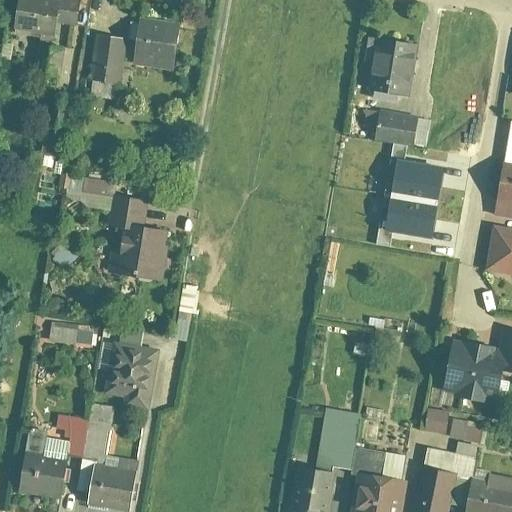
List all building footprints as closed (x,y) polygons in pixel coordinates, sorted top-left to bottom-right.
[(22,0),(18,29),(62,36),(70,1),(61,0),(22,0)] [(144,19),(136,59),(180,67),(188,28),(144,19)] [(89,80),(122,86),(129,39),(96,33),(89,80)] [(416,44),(362,34),(353,85),(406,95),(416,44)] [(432,236),(443,169),(391,161),(380,228),(432,236)] [(511,166),(497,164),(487,219),(511,222),(511,166)] [(153,202),(118,196),(113,227),(121,229),(113,276),(166,286),(174,234),(149,229),(153,202)] [(478,273),(511,279),(511,233),(486,229),(478,273)] [(124,326),(118,338),(110,392),(131,395),(130,403),(155,407),(166,332),(124,326)] [(435,395),(491,404),(497,363),(498,353),(442,344),(435,395)] [(72,463),(26,455),(20,491),(67,501),(72,463)] [(146,477),(102,470),(96,502),(140,511),(146,477)] [(330,511),(336,479),(291,472),(284,511),(330,511)] [(414,472),(406,511),(444,511),(450,479),(414,472)] [(395,511),(400,484),(348,476),(343,511),(395,511)] [(511,511),(511,491),(469,482),(463,511),(511,511)]
